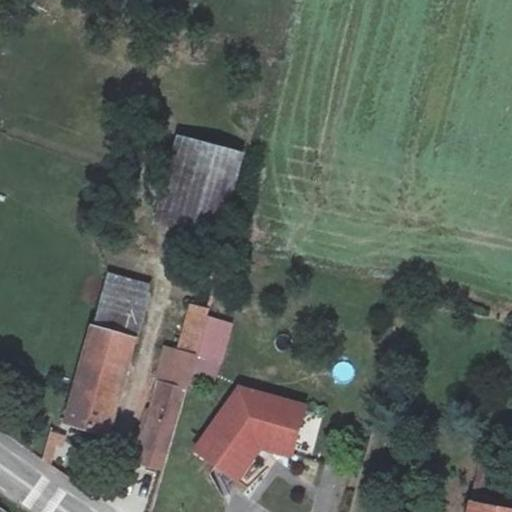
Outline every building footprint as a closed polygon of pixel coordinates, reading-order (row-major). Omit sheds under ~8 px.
[(183,135),(168,186),(238,205),(252,155),(183,135)] [(238,205),(168,186),(156,224),(227,244),(238,205)] [(111,273),(129,278),(133,265),(114,259),(111,273)] [(178,353),(195,357),(212,297),(221,265),(204,261),(178,353)] [(149,283),(129,278),(111,273),(77,392),(68,425),(105,436),(149,283)] [(195,357),(178,353),(151,449),(167,454),(195,357)] [(287,460),(300,410),(235,392),(193,456),(235,485),(250,463),(242,458),(248,448),(287,460)] [(500,511),(511,511),(511,473),(480,466),(471,507),(500,511)]
